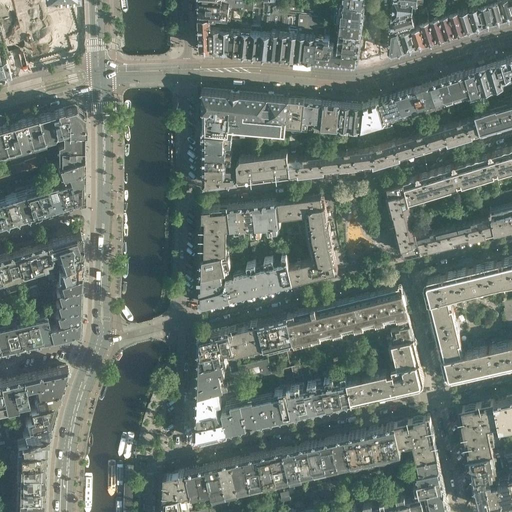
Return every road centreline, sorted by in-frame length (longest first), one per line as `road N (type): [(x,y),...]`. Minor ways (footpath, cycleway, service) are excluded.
road 1 (residential): [(180,322),(407,272),(511,239)]
road 2 (residential): [(511,133),(374,173),(184,196)]
road 3 (residential): [(437,395),(176,452)]
road 4 (residential): [(186,69),(372,74)]
road 5 (secondary): [(65,511),(78,396),(100,339)]
road 6 (secondary): [(103,212),(98,73)]
road 7 (residential): [(180,322),(176,452)]
road 8 (residential): [(511,33),(387,70)]
road 9 (secondary): [(100,339),(103,212)]
road 10 (residential): [(186,69),(184,196)]
road 11 (residential): [(184,196),(180,322)]
road 12 (residential): [(465,511),(437,395)]
